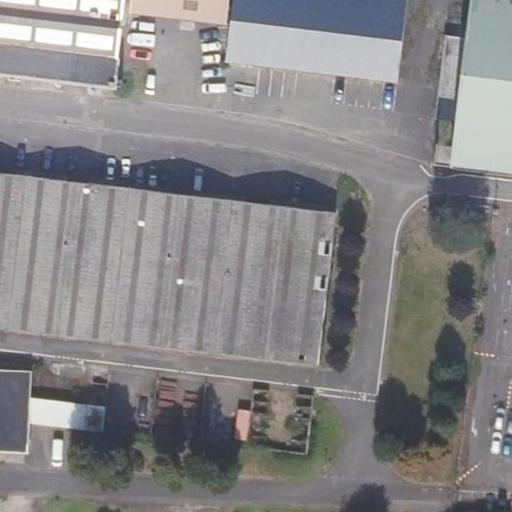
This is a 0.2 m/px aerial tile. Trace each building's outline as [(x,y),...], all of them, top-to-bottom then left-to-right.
[(126,0),(0,0),(0,80),(116,93),(126,0)] [(412,0),(236,0),(229,70),(400,86),(412,0)] [(511,0),(474,0),(470,41),(453,39),(444,123),(459,125),(456,149),(440,147),(437,174),(511,182),(511,0)] [(338,216),(0,178),(0,329),(319,368),(338,216)] [(30,376),(0,375),(0,451),(29,452),(30,376)]
